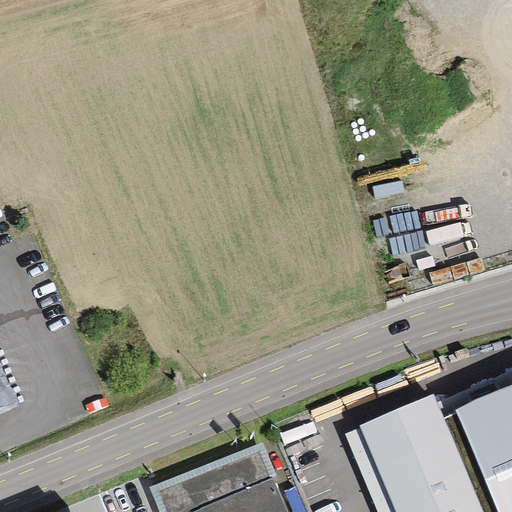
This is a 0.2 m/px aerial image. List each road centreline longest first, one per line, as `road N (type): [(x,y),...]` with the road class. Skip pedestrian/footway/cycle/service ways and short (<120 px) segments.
road 1 (primary): [(511,298),(380,337),(0,488)]
road 2 (unknown): [(0,259),(13,269),(58,366)]
